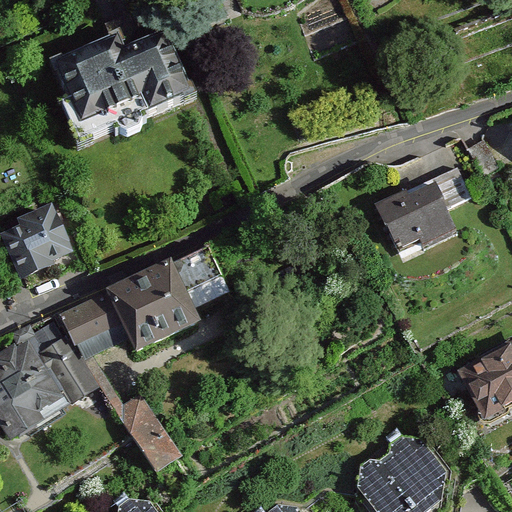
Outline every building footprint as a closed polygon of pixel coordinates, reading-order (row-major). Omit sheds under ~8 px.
[(50,67),(80,143),(198,97),(175,39),(129,57),(122,38),(50,67)] [(405,193),(375,207),(397,253),(421,242),(426,253),(460,238),(436,187),(409,200),(405,193)] [(51,208),(0,230),(0,233),(22,284),(75,261),(51,208)] [(212,252),(174,264),(194,313),(228,296),(212,252)] [(174,264),(106,298),(135,359),(199,328),(194,313),(174,264)] [(106,298),(57,322),(84,363),(127,343),(106,298)] [(57,322),(31,339),(75,406),(101,390),(84,363),(57,322)] [(28,345),(0,362),(0,425),(13,445),(69,409),(28,345)] [(511,346),(459,376),(487,427),(511,413),(511,346)] [(360,471),(357,496),(367,511),(440,511),(451,506),(456,476),(429,438),(408,435),(392,445),(392,455),(382,464),(370,463),(360,471)] [(161,511),(155,504),(134,500),(119,509),(118,511),(161,511)]
